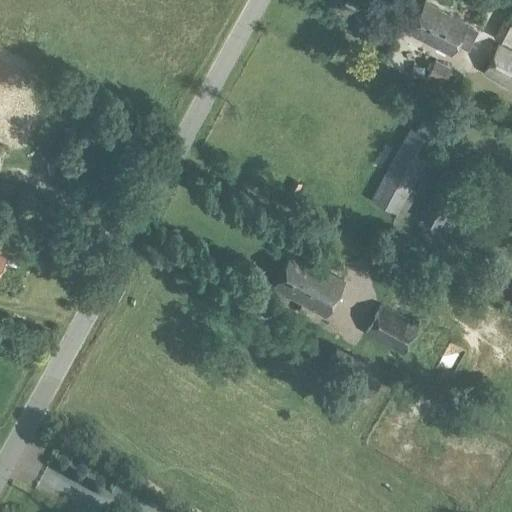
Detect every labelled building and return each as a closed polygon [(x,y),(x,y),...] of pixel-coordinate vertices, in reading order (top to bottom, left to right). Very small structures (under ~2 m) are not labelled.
[(455,42),(466,20),(425,0),(422,0),(407,30),(450,52),(455,42)] [(511,0),(492,39),(498,42),(511,48),(511,0)] [(478,26),(466,20),(455,42),(466,48),(478,26)] [(511,48),(498,42),(483,72),(511,86),(511,48)] [(365,50),(360,60),(365,63),(372,60),(375,55),(365,50)] [(434,59),(422,83),(449,96),(460,74),(451,70),(452,68),(434,59)] [(419,91),(411,106),(433,118),(441,102),(419,91)] [(421,120),(416,130),(429,137),(435,127),(421,120)] [(436,141),(429,137),(416,130),(410,126),(371,197),(397,211),(436,141)] [(445,170),(438,183),(457,192),(440,227),(451,232),(475,186),(445,170)] [(294,181),(289,190),(298,194),(302,185),(294,181)] [(457,192),(438,183),(436,182),(419,216),(440,227),(457,192)] [(302,302),(309,306),(324,314),(343,278),(292,251),(273,287),(302,302)] [(309,306),(302,302),(297,310),(305,314),(309,306)] [(402,352),(417,324),(380,304),(365,332),(402,352)] [(290,343),(299,325),(287,319),(278,337),(290,343)]
